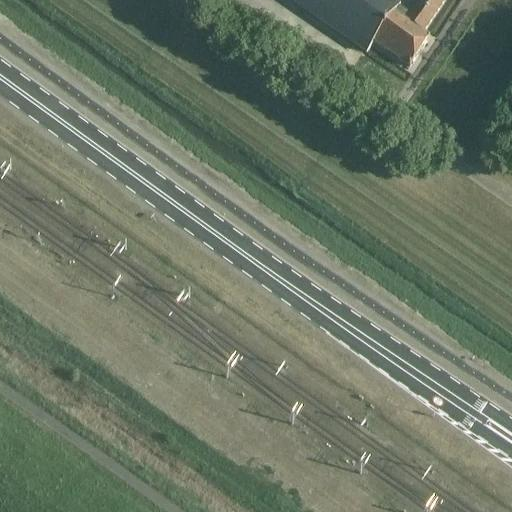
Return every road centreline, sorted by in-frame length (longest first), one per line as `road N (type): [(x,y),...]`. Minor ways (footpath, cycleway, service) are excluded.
road 1 (secondary): [(511,438),(0,65)]
road 2 (track): [(174,511),(0,386)]
